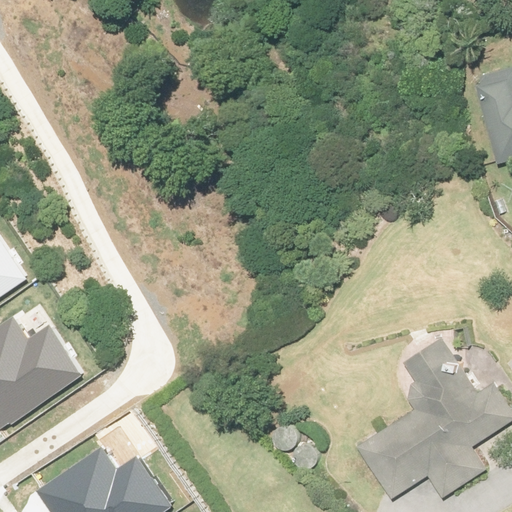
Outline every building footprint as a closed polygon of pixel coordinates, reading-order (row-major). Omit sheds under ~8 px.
[(511,71),(486,78),(506,162),(511,160),(511,71)] [(0,292),(25,276),(0,239),(0,292)] [(16,320),(0,330),(0,431),(86,374),(55,329),(32,344),(16,320)] [(485,395),(451,340),(407,367),(430,405),(367,444),(399,497),(436,474),(450,496),(492,470),(477,446),(511,424),(511,398),(503,384),(485,395)] [(107,452),(42,496),(52,511),(169,511),(174,509),(140,459),(120,473),(107,452)]
